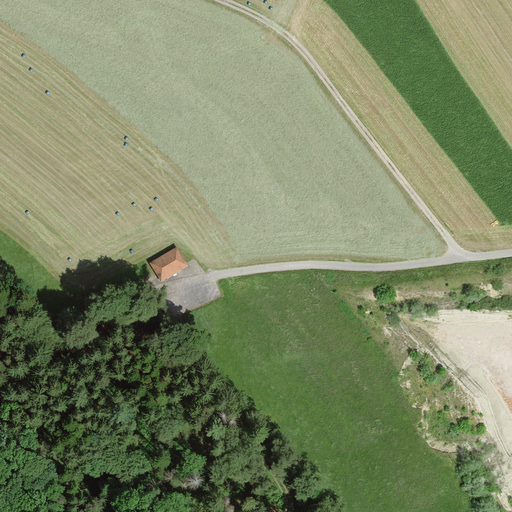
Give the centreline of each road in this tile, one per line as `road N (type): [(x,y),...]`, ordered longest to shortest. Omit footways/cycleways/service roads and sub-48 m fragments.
road 1 (track): [(215,0),(266,19),(302,49),(463,258)]
road 2 (unclassified): [(162,286),(278,266),(380,267),(511,252)]
road 3 (track): [(162,286),(24,332),(0,332)]
